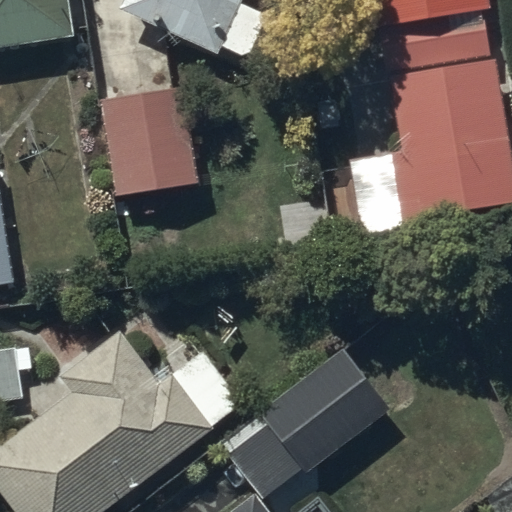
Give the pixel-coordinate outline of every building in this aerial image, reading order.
[(0,0),(0,23),(77,13),(74,0),(0,0)] [(182,0),(228,16),(233,0),(182,0)] [(486,11),(383,28),(415,215),(511,198),(511,135),(497,48),(493,49),(486,11)] [(189,81),(102,91),(113,183),(200,173),(189,81)] [(0,155),(0,277),(17,275),(0,155)] [(0,416),(0,444),(44,507),(207,392),(140,297),(73,345),(82,358),(0,416)] [(295,511),(263,468),(204,511),(295,511)]
